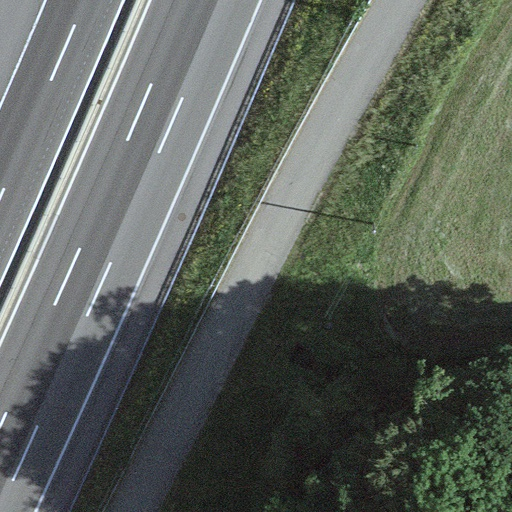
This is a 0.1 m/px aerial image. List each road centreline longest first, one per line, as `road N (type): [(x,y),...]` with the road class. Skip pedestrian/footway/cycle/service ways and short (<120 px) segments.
road 1 (unclassified): [(140,511),(407,0)]
road 2 (motorway): [(0,477),(209,0)]
road 3 (motorway): [(89,0),(0,205)]
